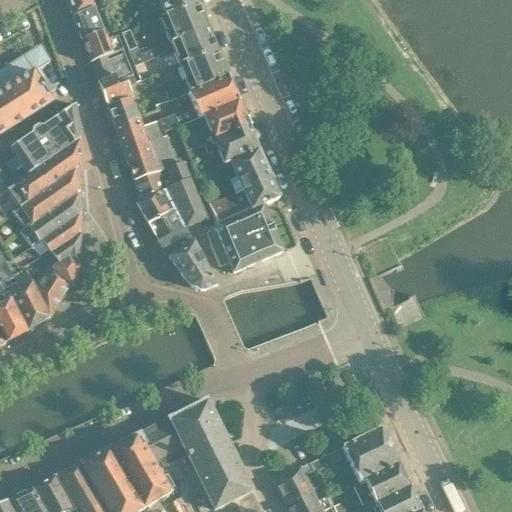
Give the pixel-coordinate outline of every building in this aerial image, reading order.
[(0,0),(0,135),(58,99),(47,82),(40,70),(52,63),(41,46),(0,71),(0,0)] [(86,0),(68,0),(66,1),(73,19),(91,12),(86,0)] [(196,5),(194,0),(151,0),(159,20),(196,5)] [(196,5),(159,20),(169,44),(206,29),(196,5)] [(91,12),(73,19),(81,41),(100,33),(91,12)] [(141,56),(132,60),(135,67),(173,51),(180,69),(217,54),(206,29),(169,44),(155,50),(143,55),(141,56)] [(141,56),(138,49),(130,32),(122,35),(129,52),(132,60),(141,56)] [(104,44),(100,33),(81,41),(90,63),(122,50),(117,38),(104,44)] [(120,80),(124,79),(133,75),(125,54),(92,68),(98,83),(118,75),(120,80)] [(217,54),(180,69),(190,93),(227,78),(217,54)] [(131,99),(124,79),(120,80),(118,75),(98,83),(107,108),(129,100),(131,99)] [(190,109),(139,128),(142,136),(143,139),(144,138),(147,146),(166,138),(164,133),(204,117),(237,103),(227,78),(190,93),(188,94),(195,111),(191,112),(190,109)] [(182,97),(179,89),(169,93),(172,101),(182,97)] [(129,100),(107,108),(114,126),(136,119),(129,100)] [(210,131),(205,132),(194,136),(199,149),(204,146),(247,128),(237,103),(204,117),(210,131)] [(28,177),(79,142),(74,107),(69,104),(56,113),(56,118),(42,128),(37,127),(32,131),(31,135),(10,149),(28,177)] [(139,128),(136,119),(114,126),(120,144),(142,136),(139,128)] [(247,128),(204,146),(208,155),(218,151),(224,167),(230,165),(258,153),(247,128)] [(142,136),(120,144),(129,167),(150,158),(150,157),(151,157),(147,146),(144,138),(143,139),(142,136)] [(166,138),(147,146),(151,157),(150,157),(150,158),(156,174),(168,169),(177,165),(175,162),(166,138)] [(28,177),(11,189),(7,192),(19,208),(76,170),(78,168),(79,168),(79,142),(28,177)] [(258,153),(230,165),(238,182),(266,171),(258,153)] [(156,174),(150,158),(129,167),(134,182),(156,174)] [(168,169),(175,188),(167,191),(176,208),(186,229),(206,220),(190,183),(180,161),(175,162),(177,165),(168,169)] [(168,169),(156,174),(134,182),(141,200),(167,191),(175,188),(168,169)] [(76,170),(19,208),(12,213),(24,229),(78,192),(76,170)] [(237,196),(210,207),(218,226),(217,226),(218,226),(263,207),(278,200),(266,171),(238,182),(232,185),(237,196)] [(11,189),(6,181),(0,185),(0,195),(7,191),(7,192),(11,189)] [(167,191),(141,200),(139,201),(137,206),(147,224),(176,208),(167,191)] [(78,192),(24,229),(20,232),(31,248),(37,244),(41,240),(80,214),(78,192)] [(218,226),(217,226),(211,228),(207,238),(211,250),(219,268),(229,264),(233,274),(282,253),(263,207),(218,226)] [(176,208),(147,224),(158,243),(186,229),(176,208)] [(41,240),(37,244),(44,253),(48,250),(51,254),(52,254),(80,234),(80,214),(41,240)] [(194,244),(186,229),(158,243),(170,258),(194,244)] [(80,234),(52,254),(59,264),(54,268),(71,284),(78,266),(76,265),(80,234)] [(170,258),(169,259),(182,278),(205,265),(194,244),(170,258)] [(7,264),(0,267),(0,277),(1,280),(2,282),(14,277),(7,264)] [(50,265),(43,276),(60,301),(71,284),(54,268),(50,265)] [(205,265),(182,278),(185,282),(187,284),(189,286),(191,288),(193,289),(194,290),(198,291),(200,291),(204,292),(208,291),(209,291),(217,287),(205,265)] [(32,282),(36,288),(50,318),(60,301),(43,276),(35,287),(32,282)] [(2,282),(1,280),(0,280),(0,332),(5,344),(26,333),(8,294),(5,287),(2,282)] [(32,282),(21,288),(39,325),(50,318),(36,288),(32,282)] [(21,288),(8,294),(26,333),(39,325),(21,288)] [(168,421),(167,421),(140,435),(156,465),(160,472),(173,465),(186,458),(187,461),(183,463),(185,466),(190,464),(214,511),(234,501),(248,495),(252,492),(225,438),(207,403),(208,403),(207,401),(204,402),(170,420),(170,419),(168,421)] [(280,419),(294,418),(294,404),(280,404),(280,419)] [(378,431),(342,449),(348,461),(350,465),(349,465),(359,485),(398,467),(380,432),(381,432),(380,431),(379,431),(378,431)] [(141,511),(171,494),(158,473),(160,472),(156,465),(140,435),(80,464),(57,476),(78,511),(141,511)] [(333,464),(329,455),(310,464),(314,474),(333,464)] [(398,467),(359,485),(354,488),(365,510),(372,507),(373,507),(374,506),(409,490),(398,467)] [(307,481),(301,469),(274,482),(285,505),(312,492),(312,491),(321,487),(316,476),(307,481)] [(78,511),(57,476),(31,490),(31,491),(44,511),(78,511)] [(374,506),(373,507),(374,511),(419,511),(409,490),(374,506)] [(44,511),(31,491),(7,502),(13,511),(44,511)] [(317,503),(312,492),(285,505),(288,511),(322,511),(331,508),(326,498),(317,503)] [(13,511),(7,502),(0,505),(0,511),(13,511)]
